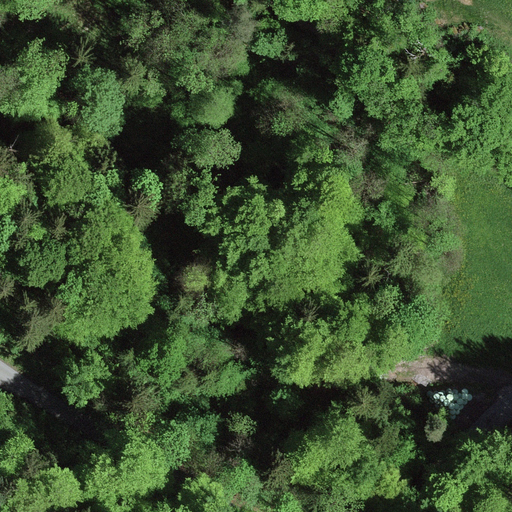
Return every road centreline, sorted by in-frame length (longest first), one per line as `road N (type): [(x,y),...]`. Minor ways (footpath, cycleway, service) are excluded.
road 1 (unclassified): [(240,511),(0,372)]
road 2 (unclassified): [(511,399),(395,511)]
